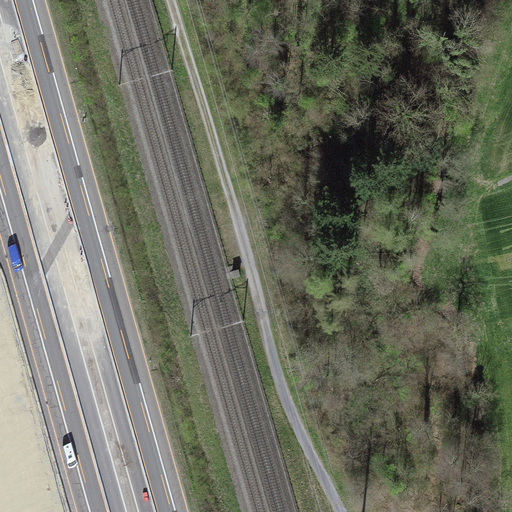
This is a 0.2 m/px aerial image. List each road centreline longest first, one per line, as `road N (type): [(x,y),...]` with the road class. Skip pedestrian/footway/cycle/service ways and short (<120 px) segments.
road 1 (track): [(339,511),(280,383),(175,0)]
road 2 (motorway): [(157,511),(14,0)]
road 3 (motorway): [(0,121),(109,511)]
